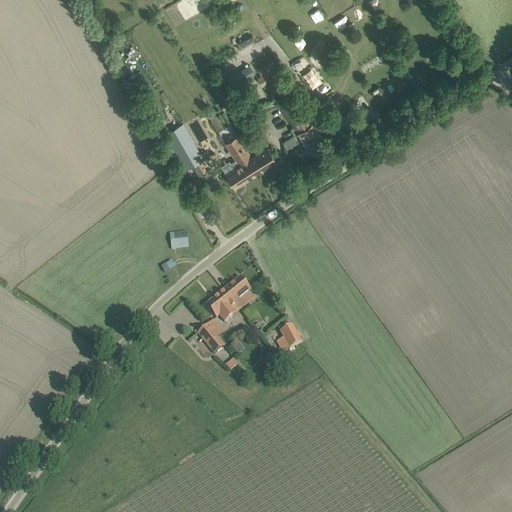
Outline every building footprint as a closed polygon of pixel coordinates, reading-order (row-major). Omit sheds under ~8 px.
[(317,0),(316,0),(308,5),(313,14),(322,9),(317,0)] [(354,19),(362,14),(358,6),(349,11),(354,19)] [(282,80),(271,63),(259,71),(262,76),(258,78),(262,86),(268,82),(273,91),(280,87),(278,82),(282,80)] [(256,74),(250,64),(223,82),(229,91),(256,74)] [(295,96),(281,105),(295,127),(298,126),(300,128),(308,123),(306,120),(309,118),(295,96)] [(244,111),(253,124),(264,118),(255,104),(244,111)] [(183,124),(165,134),(186,169),(193,165),(201,161),(203,160),(183,124)] [(299,133),(307,145),(312,153),(326,144),(312,124),(299,133)] [(290,131),(281,135),(287,147),(298,142),(294,134),(292,135),(290,131)] [(238,135),(230,140),(244,162),(247,160),(256,174),(277,161),(268,146),(251,157),(238,135)] [(225,143),(239,165),(226,173),(235,188),(256,174),(247,160),(244,162),(230,140),(225,143)] [(201,161),(193,165),(199,177),(205,173),(208,172),(201,161)] [(209,174),(204,176),(208,184),(213,182),(211,177),(209,174)] [(199,177),(192,181),(195,187),(201,183),(203,182),(199,177)] [(186,232),(171,233),(173,250),(190,248),(188,231),(186,232)] [(173,261),(163,267),(167,274),(177,268),(173,261)] [(256,297),(246,286),(240,278),(223,291),(239,311),(256,297)] [(224,323),(239,311),(223,291),(205,306),(216,319),(219,316),(224,323)] [(213,321),(197,334),(214,355),(225,347),(218,338),(224,333),(213,321)] [(282,354),(302,343),(292,326),(280,332),(283,339),(276,343),(282,354)] [(239,354),(244,351),(238,342),(233,345),(239,354)] [(271,354),(263,360),(277,378),(285,372),(271,354)] [(235,359),(227,365),(231,371),(239,364),(235,359)]
